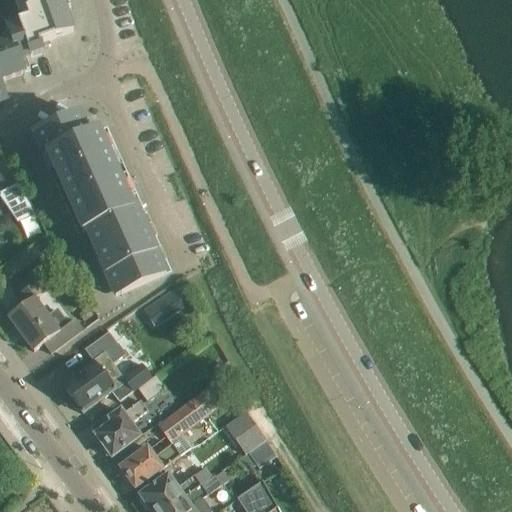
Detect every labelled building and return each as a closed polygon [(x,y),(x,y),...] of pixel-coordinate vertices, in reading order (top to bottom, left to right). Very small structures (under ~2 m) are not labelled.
[(54,4),(64,0),(14,0),(23,25),(57,13),(54,4)] [(65,13),(71,11),(70,8),(57,13),(23,25),(6,31),(10,42),(23,77),(31,74),(26,62),(43,56),(40,47),(73,35),(65,13)] [(1,84),(23,77),(10,42),(0,45),(0,103),(8,101),(1,84)] [(89,138),(79,116),(34,137),(79,237),(92,231),(121,297),(172,274),(107,130),(89,138)] [(18,223),(36,215),(21,184),(2,192),(18,223)] [(83,332),(75,322),(59,334),(35,300),(44,293),(37,283),(17,297),(25,307),(9,319),(34,353),(44,346),(51,356),(83,332)] [(155,304),(144,312),(150,322),(162,314),(155,304)] [(112,366),(126,356),(118,346),(109,334),(85,351),(94,363),(93,363),(96,366),(64,390),(83,415),(112,394),(119,404),(137,391),(152,380),(141,366),(123,380),(112,366)] [(152,380),(137,391),(147,404),(165,390),(155,377),(152,380)] [(148,450),(120,470),(135,491),(192,450),(182,436),(229,402),(216,385),(158,428),(172,447),(155,460),(148,450)] [(112,459),(128,448),(140,439),(130,426),(148,413),(140,403),(123,416),(121,413),(110,421),(112,425),(96,437),(112,459)] [(237,441),(253,430),(245,418),(228,430),(237,441)] [(250,454),(249,456),(257,467),(259,466),(272,456),(273,455),(265,444),(264,445),(250,454)] [(194,479),(201,488),(207,483),(208,484),(213,480),(206,470),(194,479)] [(140,497),(150,511),(166,511),(201,488),(194,479),(177,491),(168,478),(140,497)] [(211,511),(203,501),(208,498),(222,488),(215,479),(213,480),(208,484),(207,483),(201,488),(166,511),(211,511)] [(263,484),(237,502),(243,511),(274,511),(278,509),(263,484)]
